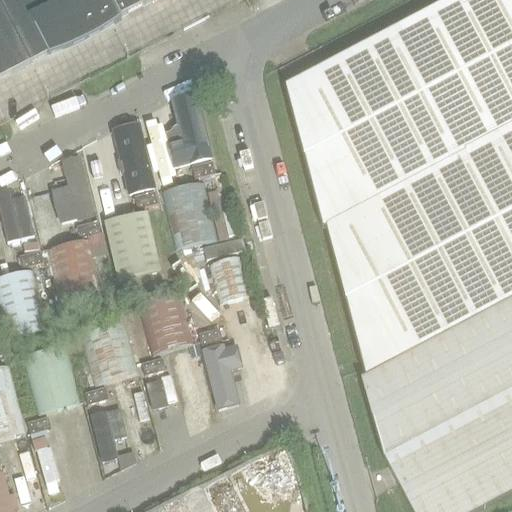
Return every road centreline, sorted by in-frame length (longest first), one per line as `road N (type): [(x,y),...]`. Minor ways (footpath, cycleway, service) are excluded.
road 1 (unclassified): [(240,45),(321,396)]
road 2 (unclassified): [(0,158),(240,45)]
road 3 (unclassified): [(321,396),(95,511)]
road 4 (unclassified): [(321,396),(352,511)]
